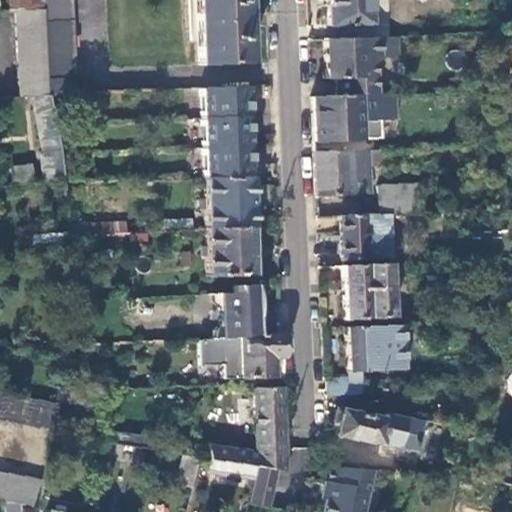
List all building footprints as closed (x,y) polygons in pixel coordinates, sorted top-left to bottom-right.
[(50,98),(81,97),(80,81),(75,81),(69,0),(40,0),(42,11),(49,97),(49,99),(50,98)] [(247,66),(244,0),(193,0),(196,68),(247,66)] [(324,0),(326,28),(329,28),(329,40),(371,39),(370,26),(372,26),(370,0),(324,0)] [(49,97),(42,11),(11,13),(18,98),(32,98),(49,97)] [(329,40),(322,41),(323,81),(333,81),(333,97),(356,97),(374,96),(373,64),(379,58),(395,58),(394,38),(371,39),(329,40)] [(374,96),(356,97),(358,142),(381,141),(380,123),(397,122),(396,95),(374,96)] [(58,151),(50,98),(49,99),(49,97),(32,98),(40,154),(58,151)] [(333,97),(311,98),(312,123),(313,144),(358,142),(356,97),(333,97)] [(314,176),(315,198),(351,197),(351,184),(369,183),(369,168),(383,167),(382,150),(313,153),(314,176)] [(62,179),(58,151),(40,154),(39,154),(43,181),(62,179)] [(12,165),(12,181),(33,181),(33,165),(12,165)] [(203,232),(250,230),(248,180),(201,181),(203,232)] [(351,184),(351,197),(370,196),(369,183),(351,184)] [(400,215),(418,214),(417,185),(376,187),(377,216),(387,216),(400,215)] [(400,215),(387,216),(389,246),(401,245),(400,215)] [(377,216),(338,218),(340,262),(389,260),(389,246),(387,216),(377,216)] [(84,238),(190,233),(190,221),(83,226),(84,238)] [(83,238),(84,238),(83,226),(68,227),(69,239),(83,238)] [(252,279),(250,230),(203,232),(203,251),(200,251),(200,260),(203,259),(204,280),(252,279)] [(85,260),(83,238),(69,239),(70,246),(72,261),(85,260)] [(90,301),(85,260),(72,261),(77,302),(90,301)] [(384,266),(341,268),(343,322),(386,320),(384,266)] [(220,338),(237,337),(256,336),(255,320),(247,321),(246,302),(255,302),(254,287),(232,288),(232,294),(218,295),(220,338)] [(218,295),(209,296),(211,338),(220,338),(218,295)] [(255,302),(246,302),(247,321),(255,320),(255,302)] [(401,326),(343,329),(346,383),(360,382),(360,375),(404,372),(401,326)] [(198,368),(222,367),(223,382),(273,380),(272,362),(283,361),(282,346),(281,335),(256,336),(237,337),(220,338),(211,338),(197,338),(198,368)] [(323,384),(324,399),(361,397),(360,382),(346,383),(323,384)] [(284,473),(283,453),(281,389),(252,390),(255,439),(255,454),(207,447),(208,460),(255,468),(276,471),(284,473)] [(0,422),(51,432),(56,402),(0,391),(0,422)] [(408,417),(386,413),(384,420),(335,410),(332,423),(336,424),(335,431),(334,435),(401,449),(408,417)] [(103,436),(101,445),(102,445),(149,452),(149,439),(103,436)] [(191,492),(198,463),(182,459),(175,488),(191,492)] [(255,468),(208,460),(205,474),(228,479),(228,477),(252,481),(255,468)] [(268,509),(276,471),(255,468),(252,481),(247,505),(268,509)] [(364,511),(371,472),(328,469),(325,487),(326,488),(322,511),(364,511)] [(36,508),(41,482),(0,474),(0,501),(2,502),(19,505),(36,508)] [(19,511),(19,505),(2,502),(2,511),(19,511)]
